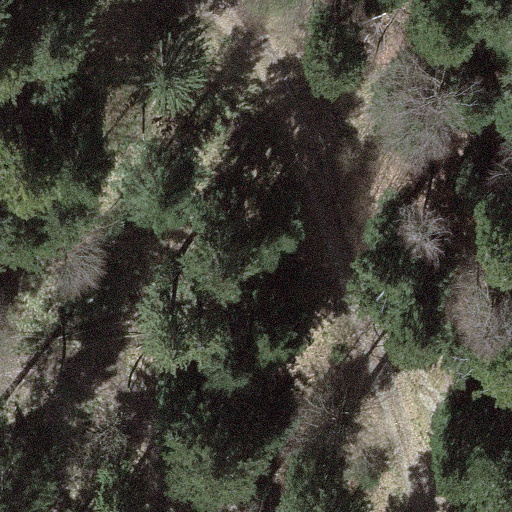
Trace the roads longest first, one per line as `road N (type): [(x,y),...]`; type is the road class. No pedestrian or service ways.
road 1 (track): [(196,0),(240,23),(270,71),(330,216),(427,511)]
road 2 (track): [(264,511),(92,368),(54,360),(0,372)]
